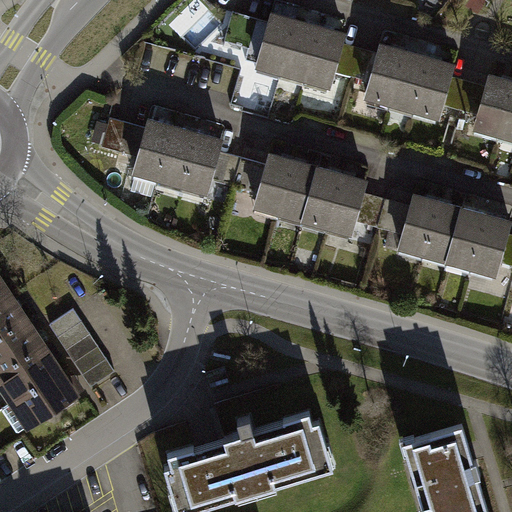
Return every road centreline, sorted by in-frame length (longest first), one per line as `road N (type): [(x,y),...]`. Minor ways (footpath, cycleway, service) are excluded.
road 1 (tertiary): [(511,372),(200,278)]
road 2 (unclassified): [(0,502),(164,386),(190,330),(200,278)]
road 3 (tertiary): [(200,278),(102,239),(3,172)]
